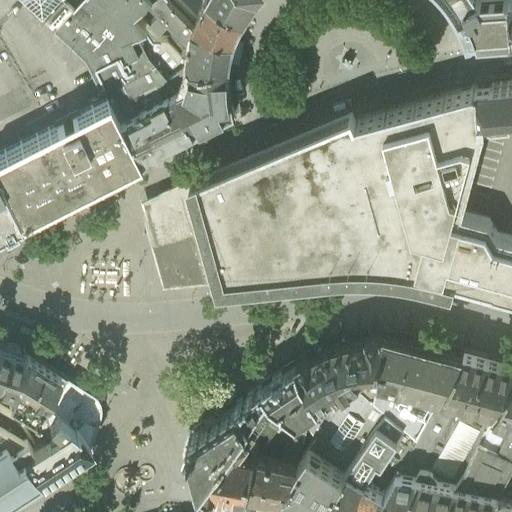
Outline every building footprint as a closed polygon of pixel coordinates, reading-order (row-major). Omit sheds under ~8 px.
[(60,28),(28,0),(22,0),(2,20),(0,21),(0,143),(58,114),(107,90),(91,56),(60,28)] [(0,0),(0,21),(2,20),(22,0),(0,0)] [(28,0),(60,28),(83,0),(28,0)] [(121,24),(93,0),(83,0),(60,28),(91,56),(107,90),(118,114),(177,84),(143,41),(132,47),(121,24)] [(93,0),(121,24),(136,11),(147,0),(93,0)] [(152,0),(180,27),(171,33),(190,43),(189,46),(192,51),(230,59),(231,51),(233,42),(235,35),(197,12),(199,7),(189,0),(152,0)] [(225,0),(202,0),(199,7),(197,12),(235,35),(237,29),(240,23),(242,18),(245,12),(225,0)] [(225,0),(245,12),(248,6),(252,0),(225,0)] [(511,18),(510,0),(448,0),(452,5),(456,11),(460,18),(463,25),(465,32),(467,39),(478,36),(478,39),(484,39),(511,35),(511,18)] [(177,84),(192,51),(189,46),(190,43),(171,33),(166,32),(155,32),(136,11),(121,24),(132,47),(143,41),(177,84)] [(118,114),(138,152),(199,121),(234,103),(230,79),(230,59),(192,51),(177,84),(118,114)] [(480,110),(511,108),(511,79),(475,83),(480,110)] [(480,110),(475,83),(355,115),(352,108),(191,175),(194,183),(149,202),(160,241),(178,257),(195,272),(311,258),(355,255),(383,256),(400,258),(416,261),(438,266),(457,272),(482,279),(511,286),(511,227),(500,224),(490,209),(464,202),(486,121),(482,113),(480,110)] [(0,176),(18,213),(82,181),(92,176),(104,169),(138,152),(118,114),(107,90),(58,114),(0,143),(0,176)] [(511,108),(480,110),(482,113),(486,121),(464,202),(490,209),(500,224),(511,227),(511,108)] [(455,282),(457,272),(438,266),(416,261),(400,258),(383,256),(355,255),(311,258),(195,272),(178,257),(160,241),(149,202),(194,183),(191,175),(139,198),(164,283),(220,278),(313,269),(354,266),(382,268),(398,269),(414,272),(434,277),(455,282)] [(0,222),(6,219),(18,213),(0,176),(0,222)] [(305,354),(297,359),(320,395),(321,396),(366,368),(378,370),(383,331),(377,331),(368,332),(356,333),(344,336),(332,340),(321,345),(310,351),(305,354)] [(403,425),(417,438),(439,396),(464,349),(430,340),(429,342),(398,333),(383,331),(378,370),(374,399),(386,411),(403,425)] [(26,348),(0,339),(0,376),(12,382),(26,348)] [(38,411),(43,398),(58,368),(26,348),(12,382),(8,394),(38,411)] [(456,406),(421,468),(430,470),(433,472),(436,475),(438,479),(455,482),(454,484),(456,485),(456,484),(463,476),(480,442),(490,420),(511,377),(511,362),(502,360),(485,355),(475,352),(464,349),(439,396),(456,406)] [(297,359),(263,383),(269,387),(291,402),(297,411),(307,403),(313,410),(328,420),(337,407),(321,396),(320,395),(297,359)] [(68,374),(58,368),(43,398),(51,402),(68,374)] [(321,396),(337,407),(355,383),(374,399),(378,370),(366,368),(321,396)] [(90,390),(68,374),(51,402),(79,422),(93,447),(102,409),(101,402),(97,396),(90,390)] [(511,377),(490,420),(509,429),(511,430),(511,377)] [(188,434),(200,480),(230,438),(246,419),(269,387),(263,383),(188,434)] [(309,446),(345,470),(347,467),(363,443),(377,423),(386,411),(374,399),(355,383),(337,407),(328,420),(317,434),(309,446)] [(230,438),(200,480),(247,493),(256,449),(291,402),(269,387),(230,438)] [(43,398),(38,411),(53,425),(34,438),(22,447),(39,480),(61,467),(93,447),(79,422),(51,402),(43,398)] [(256,449),(299,459),(307,422),(297,411),(291,402),(256,449)] [(307,403),(297,411),(307,422),(317,434),(328,420),(313,410),(307,403)] [(0,504),(3,503),(39,480),(22,447),(34,438),(23,425),(17,417),(0,406),(0,504)] [(347,467),(365,477),(377,457),(382,460),(397,436),(396,436),(403,425),(386,411),(377,423),(363,443),(347,467)] [(377,457),(365,477),(385,489),(400,465),(417,438),(403,425),(396,436),(397,436),(382,460),(377,457)] [(511,467),(511,430),(509,429),(498,450),(480,442),(463,476),(456,484),(499,493),(511,467)] [(300,459),(299,459),(279,500),(320,507),(345,470),(309,446),(300,459)] [(256,449),(247,493),(279,500),(299,459),(256,449)] [(403,511),(416,476),(421,468),(400,465),(385,489),(369,511),(403,511)] [(345,470),(320,507),(340,511),(343,511),(365,477),(347,467),(345,470)] [(416,476),(403,511),(447,511),(454,484),(455,482),(438,479),(436,475),(433,472),(430,470),(421,468),(416,476)] [(365,477),(343,511),(369,511),(385,489),(365,477)] [(454,484),(447,511),(489,511),(495,501),(499,493),(456,484),(456,485),(454,484)] [(511,511),(511,503),(495,501),(489,511),(511,511)]
